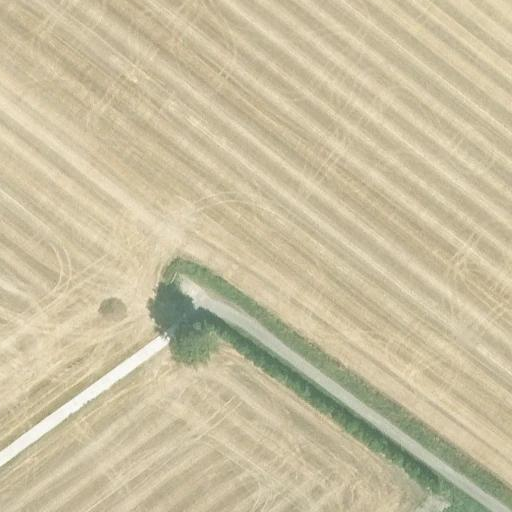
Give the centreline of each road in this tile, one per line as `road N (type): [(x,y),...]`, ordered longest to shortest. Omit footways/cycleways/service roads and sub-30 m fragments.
road 1 (unclassified): [(499,511),(225,311),(207,308)]
road 2 (unclassified): [(207,308),(0,458)]
